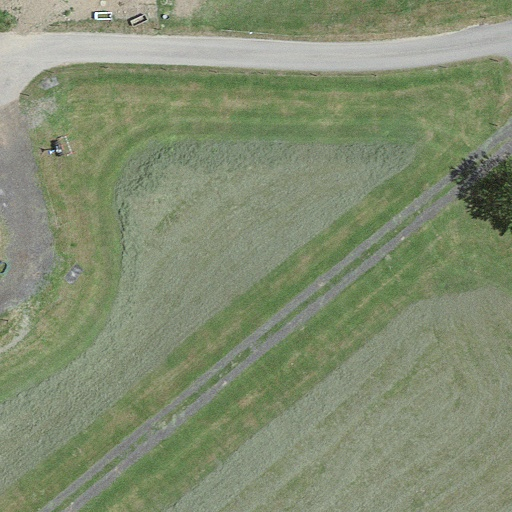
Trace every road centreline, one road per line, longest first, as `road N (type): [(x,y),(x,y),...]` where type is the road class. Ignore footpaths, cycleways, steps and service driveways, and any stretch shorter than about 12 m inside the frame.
road 1 (track): [(55,511),(511,135)]
road 2 (unclassified): [(0,48),(309,57),(511,41)]
